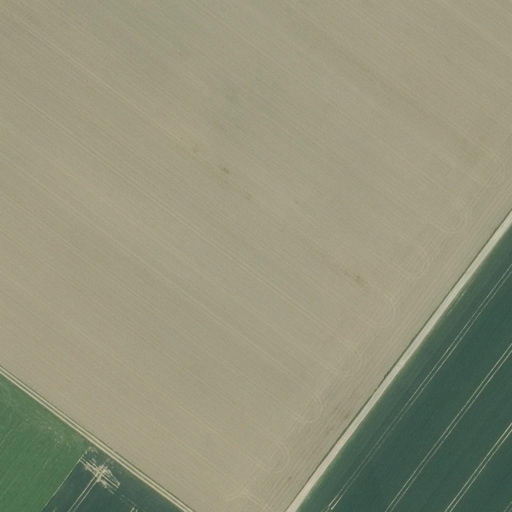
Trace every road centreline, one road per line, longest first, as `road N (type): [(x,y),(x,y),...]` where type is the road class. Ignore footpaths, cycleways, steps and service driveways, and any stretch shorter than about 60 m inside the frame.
road 1 (unclassified): [(289,511),(511,216)]
road 2 (track): [(0,370),(188,511)]
